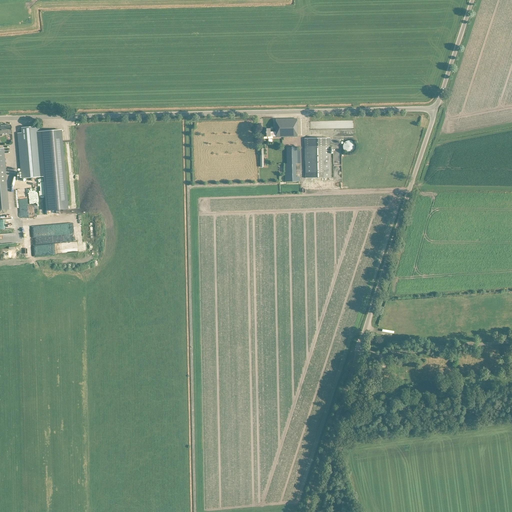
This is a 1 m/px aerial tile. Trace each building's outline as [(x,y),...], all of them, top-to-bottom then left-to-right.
[(270,129),(263,129),(263,137),(277,137),(297,137),(297,119),(276,119),(276,132),(270,132),(270,129)] [(357,122),(323,122),(323,130),(348,130),(348,134),(357,134),(357,122)] [(0,125),(0,136),(2,136),(2,135),(12,134),(11,125),(1,126),(1,125),(0,125)] [(21,133),(17,133),(21,179),(43,177),(46,211),(67,209),(60,130),(40,132),(39,127),(34,127),(20,128),(21,133)] [(305,140),(306,178),(331,177),(330,139),(305,140)] [(356,146),(356,145),(356,144),(356,143),(355,143),(355,142),(354,141),(353,140),(352,140),(351,140),(351,139),(350,139),(349,139),(348,139),(347,140),(346,140),(346,141),(345,141),(345,142),(344,142),(344,143),(343,144),(343,145),(343,146),(343,147),(343,148),(344,148),(344,149),(344,150),(345,150),(345,151),(346,151),(347,152),(348,152),(349,152),(350,152),(351,152),(352,152),(353,151),(354,151),(354,150),(355,150),(355,149),(356,148),(356,147),(356,146)] [(297,147),(287,147),(287,164),(285,164),(285,182),(300,181),(300,177),(296,177),(296,164),(298,164),(297,147)] [(26,245),(33,245),(31,211),(22,212),(23,219),(25,219),(26,233),(16,234),(15,220),(0,220),(0,245),(26,243),(26,245)] [(510,346),(502,347),(503,355),(511,354),(510,346)]
